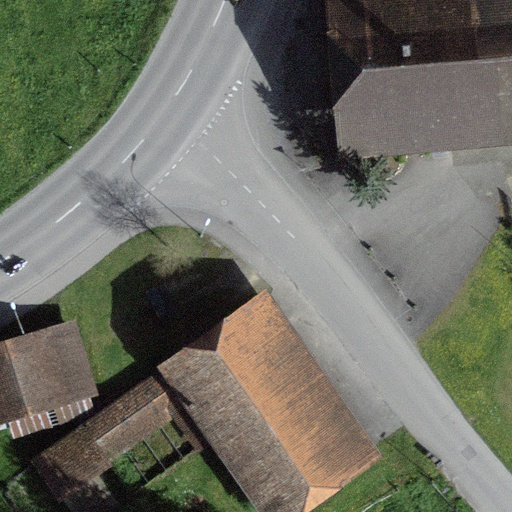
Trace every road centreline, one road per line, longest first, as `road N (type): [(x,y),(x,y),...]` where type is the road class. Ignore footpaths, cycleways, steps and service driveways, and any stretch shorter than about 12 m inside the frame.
road 1 (residential): [(164,115),(286,227),(510,511)]
road 2 (primary): [(0,266),(81,205),(164,115)]
road 3 (primary): [(164,115),(222,0)]
